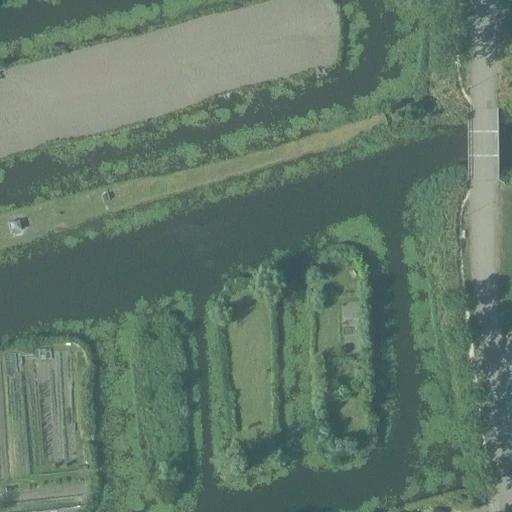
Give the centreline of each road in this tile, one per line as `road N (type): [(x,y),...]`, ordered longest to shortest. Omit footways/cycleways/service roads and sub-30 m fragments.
road 1 (residential): [(490,369),(480,111),(486,0)]
road 2 (residential): [(510,511),(490,369)]
